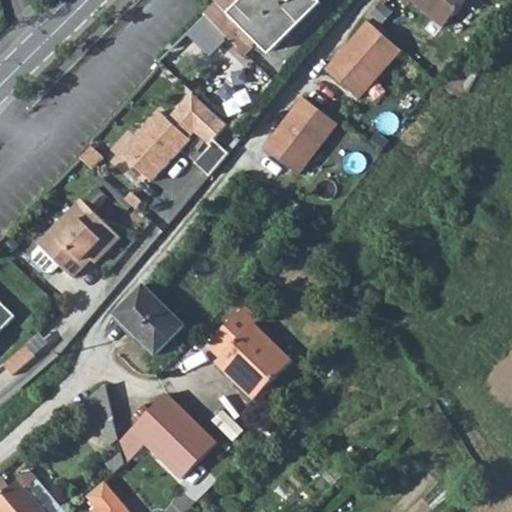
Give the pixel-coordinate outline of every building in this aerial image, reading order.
[(218,0),(220,1),(207,15),(188,36),(208,55),(228,35),(238,45),(237,47),(246,56),(261,40),(272,51),(319,1),(317,0),(218,0)] [(416,0),(441,23),(462,0),(416,0)] [(368,20),(326,69),(361,100),(402,50),(368,20)] [(122,152),(153,180),(191,138),(189,136),(195,130),(210,143),(228,124),(193,92),(169,118),(161,110),(122,152)] [(303,96),(264,149),(300,175),(339,125),(303,96)] [(84,201),(40,245),(42,247),(61,266),(74,279),(82,270),(82,262),(88,256),(92,260),(96,264),(121,238),(84,201)] [(61,266),(42,247),(35,253),(34,260),(47,273),(54,273),(61,266)] [(0,253),(0,276),(11,265),(0,253)] [(82,262),(82,270),(92,260),(88,256),(82,262)] [(186,325),(146,286),(118,316),(159,354),(186,325)] [(0,332),(14,318),(0,303),(0,332)] [(261,320),(246,306),(209,345),(222,358),(217,363),(255,400),(292,361),(257,326),(261,320)] [(40,334),(28,347),(37,358),(39,357),(51,343),(40,334)] [(28,347),(4,366),(14,378),(37,358),(28,347)] [(109,465),(117,474),(129,466),(125,456),(120,443),(115,422),(108,385),(84,405),(120,454),(109,465)] [(169,395),(120,443),(125,456),(129,466),(148,446),(183,480),(219,444),(169,395)] [(0,511),(48,511),(29,489),(40,480),(32,471),(12,488),(0,497),(0,511)] [(0,497),(12,488),(1,474),(0,474),(0,497)] [(66,511),(40,480),(29,489),(48,511),(66,511)] [(130,511),(106,481),(84,498),(94,510),(91,511),(130,511)]
